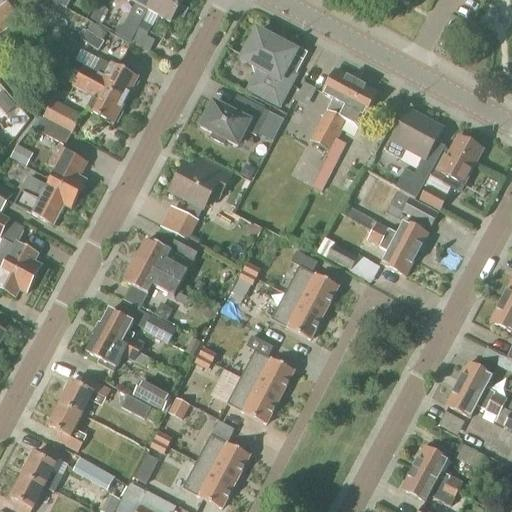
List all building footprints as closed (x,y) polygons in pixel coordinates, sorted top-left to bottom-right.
[(130,45),(154,0),(124,0),(124,2),(137,9),(125,31),(120,28),(115,38),(130,47),(131,45),(130,45)] [(154,0),(147,14),(157,20),(169,26),(182,0),(154,0)] [(105,14),(94,9),(87,21),(98,27),(105,14)] [(151,30),(141,25),(137,33),(147,39),(151,30)] [(98,53),(104,44),(87,32),(80,41),(98,53)] [(271,43),(256,35),(241,63),(251,69),(254,79),(249,89),(251,96),(278,111),(295,79),(285,73),(294,56),(280,48),(281,45),(272,41),(271,43)] [(131,97),(137,86),(135,85),(137,81),(89,56),(83,70),(77,79),(124,104),(129,95),(131,97)] [(320,149),(355,86),(334,74),(321,97),(332,103),(327,112),(310,143),(312,145),(320,149)] [(118,115),(124,104),(77,79),(72,90),(86,98),(93,101),(86,113),(112,127),(113,125),(115,126),(121,116),(118,115)] [(312,188),(312,190),(320,194),(336,164),(337,165),(346,147),(338,142),(347,124),(358,130),(363,121),(376,97),(355,86),(320,149),(329,154),(326,159),(327,160),(316,182),(312,188)] [(0,109),(7,118),(15,111),(17,109),(3,93),(0,95),(0,109)] [(212,106),(199,131),(211,137),(209,141),(222,148),(224,143),(236,149),(244,134),(255,139),(267,115),(264,114),(240,101),(233,116),(212,106)] [(72,137),(82,118),(52,102),(43,120),(41,123),(71,138),(71,137),(72,137)] [(414,203),(444,150),(434,145),(441,133),(406,113),(389,145),(384,155),(399,163),(405,153),(421,163),(412,178),(403,173),(393,191),(414,203)] [(65,148),(71,138),(41,123),(36,132),(65,148)] [(0,157),(12,151),(7,141),(0,145),(0,157)] [(468,147),(457,141),(447,161),(444,159),(432,180),(443,186),(459,195),(481,154),(478,153),(476,148),(471,146),(468,147)] [(27,170),(34,156),(17,147),(10,161),(27,170)] [(48,183),(77,198),(85,183),(78,180),(86,164),(58,149),(47,171),(53,174),(48,183)] [(228,180),(198,164),(193,174),(184,169),(170,196),(201,213),(209,197),(217,201),(228,180)] [(21,194),(15,207),(52,227),(58,215),(62,208),(69,212),(77,198),(48,183),(46,188),(28,178),(20,194),(21,194)] [(0,215),(1,215),(13,197),(0,187),(0,215)] [(440,215),(448,200),(426,189),(419,203),(440,215)] [(431,231),(439,216),(397,194),(390,208),(402,215),(431,231)] [(188,246),(189,245),(200,223),(171,208),(160,230),(177,239),(176,240),(188,246)] [(371,235),(415,259),(427,238),(403,225),(397,236),(388,231),(388,232),(388,230),(377,224),(357,214),(356,216),(344,210),(340,217),(372,234),(371,235)] [(0,241),(10,222),(0,217),(0,241)] [(404,280),(415,259),(371,235),(367,243),(378,250),(379,249),(387,254),(380,267),(404,280)] [(189,245),(188,246),(176,240),(171,251),(195,264),(201,251),(189,245)] [(134,263),(181,287),(188,273),(180,269),(184,261),(169,254),(145,242),(134,263)] [(0,266),(33,283),(40,268),(33,265),(37,258),(15,246),(13,250),(2,244),(0,247),(0,266)] [(334,247),(327,260),(350,273),(358,259),(334,247)] [(299,270),(284,297),(324,317),(338,290),(311,277),(317,266),(295,254),(290,265),(299,270)] [(243,259),(239,276),(255,280),(259,263),(243,259)] [(174,300),(181,287),(134,263),(123,284),(146,297),(151,288),(174,300)] [(0,293),(14,301),(17,293),(25,297),(33,283),(0,266),(0,293)] [(511,283),(500,304),(511,310),(511,283)] [(284,297),(270,323),(309,344),(324,317),(284,297)] [(511,310),(500,304),(489,325),(511,337),(511,310)] [(109,312),(97,333),(139,357),(140,356),(144,346),(134,340),(135,337),(128,333),(132,325),(109,312)] [(168,347),(177,332),(151,318),(142,333),(168,347)] [(97,333),(86,355),(99,362),(97,366),(114,375),(123,358),(126,360),(135,365),(135,364),(146,370),(150,361),(140,356),(139,357),(97,333)] [(254,355),(240,381),(279,402),(293,375),(267,361),(272,351),(251,340),(245,350),(254,355)] [(193,359),(201,346),(193,342),(186,355),(193,359)] [(495,395),(486,390),(492,379),(467,366),(456,388),(481,401),(502,412),(507,401),(495,395)] [(223,393),(232,395),(239,370),(229,368),(223,393)] [(59,406),(81,418),(93,396),(106,402),(111,393),(98,387),(86,381),(82,389),(71,384),(59,406)] [(240,381),(226,408),(265,428),(279,402),(240,381)] [(162,415),(171,399),(172,399),(141,382),(132,398),(162,415)] [(502,412),(481,401),(456,388),(445,409),(469,422),(476,408),(486,413),(485,414),(497,420),(502,412)] [(182,415),(191,398),(182,393),(173,411),(182,415)] [(156,427),(162,416),(127,397),(120,411),(145,423),(146,422),(156,427)] [(59,406),(47,428),(58,434),(54,442),(65,448),(78,455),(83,447),(69,440),(81,418),(59,406)] [(511,434),(511,414),(503,429),(511,434)] [(158,436),(154,443),(168,450),(172,443),(158,436)] [(249,459),(210,438),(196,465),(235,486),(249,459)] [(480,473),(486,459),(461,445),(454,460),(480,473)] [(412,471),(456,494),(466,499),(470,489),(461,485),(461,486),(441,475),(447,463),(423,450),(412,471)] [(51,474),(59,459),(48,453),(44,461),(33,455),(21,477),(43,489),(54,495),(62,480),(51,474)] [(108,494),(115,480),(80,460),(72,474),(108,494)] [(221,511),(235,486),(196,465),(182,492),(220,511),(221,511)] [(449,508),(456,494),(412,471),(400,493),(425,506),(429,498),(449,508)] [(31,511),(43,489),(21,477),(10,500),(21,506),(17,511),(31,511)] [(147,495),(131,486),(116,511),(174,511),(176,510),(148,494),(147,495)] [(115,511),(120,503),(113,499),(105,511),(115,511)]
